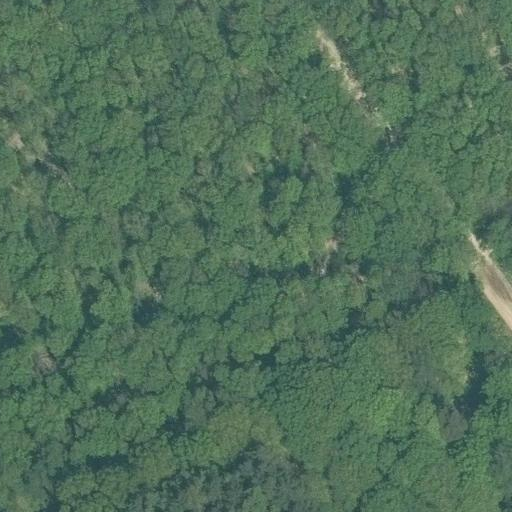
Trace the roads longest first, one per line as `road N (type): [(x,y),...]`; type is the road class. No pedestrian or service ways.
road 1 (track): [(0,373),(227,334),(299,300),(431,268),(511,235)]
road 2 (track): [(511,313),(293,0)]
road 3 (track): [(299,300),(354,204),(397,153),(511,70)]
road 4 (track): [(0,160),(178,0)]
